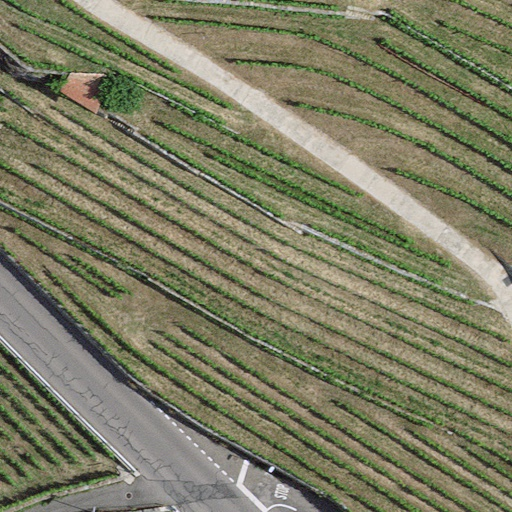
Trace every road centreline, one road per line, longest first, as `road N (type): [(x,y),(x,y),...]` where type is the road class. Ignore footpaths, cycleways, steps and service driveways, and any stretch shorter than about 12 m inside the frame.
road 1 (track): [(511,302),(497,282),(67,0)]
road 2 (secondary): [(0,289),(204,491)]
road 3 (track): [(56,511),(101,497),(204,491)]
